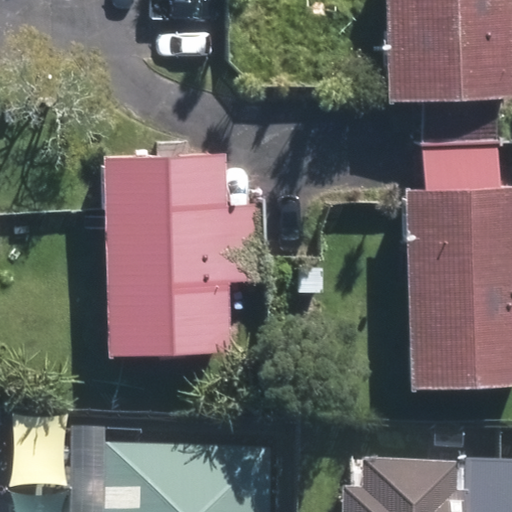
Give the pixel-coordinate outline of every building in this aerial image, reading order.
[(415,141),(491,139),(489,95),(511,93),(511,28),(511,0),(374,0),(376,97),(413,96),(415,141)] [(491,139),(415,141),(415,184),(393,183),(397,382),(511,379),(511,181),(491,182),(491,139)] [(216,201),(215,148),(91,151),(98,350),(221,346),(220,278),(257,277),(254,200),(216,201)] [(257,511),(259,456),(98,452),(96,511),(257,511)] [(491,511),(493,471),(491,471),(455,470),(455,500),(454,500),(444,500),(445,471),(350,470),(349,501),(330,500),(329,511),(491,511)] [(511,511),(511,471),(493,471),(491,511),(511,511)]
